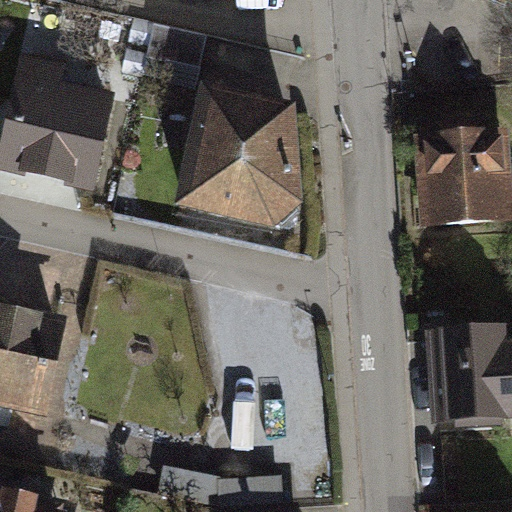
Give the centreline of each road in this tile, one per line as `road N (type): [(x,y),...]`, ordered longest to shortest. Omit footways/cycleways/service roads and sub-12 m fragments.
road 1 (residential): [(377,313),(0,222)]
road 2 (residential): [(359,0),(377,313)]
road 3 (residential): [(377,313),(390,511)]
